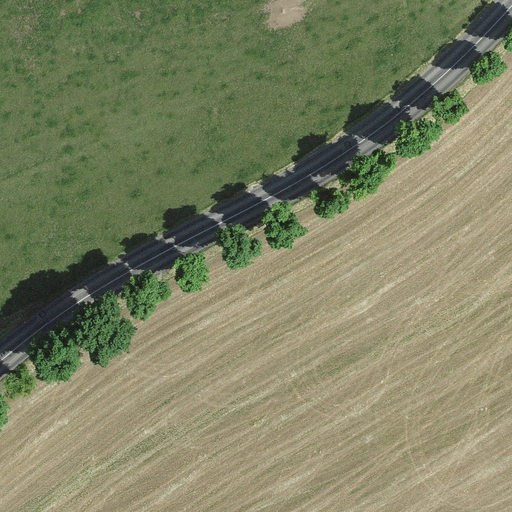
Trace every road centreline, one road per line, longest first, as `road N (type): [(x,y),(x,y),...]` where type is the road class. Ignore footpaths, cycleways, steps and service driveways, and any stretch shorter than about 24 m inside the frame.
road 1 (secondary): [(0,362),(79,301),(297,181)]
road 2 (secondary): [(511,8),(384,124),(297,181)]
